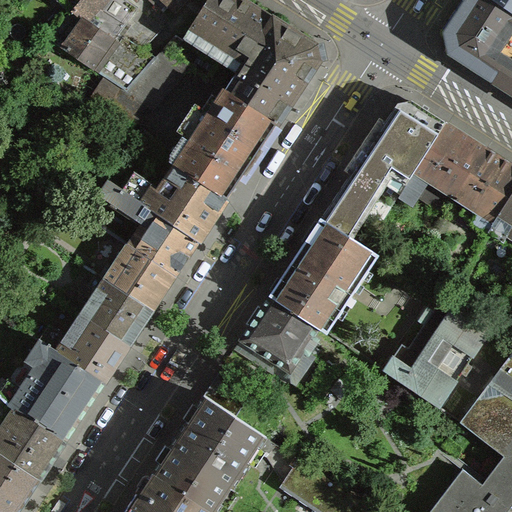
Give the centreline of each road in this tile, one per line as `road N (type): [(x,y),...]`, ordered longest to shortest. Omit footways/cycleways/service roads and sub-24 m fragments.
road 1 (unclassified): [(72,511),(412,0)]
road 2 (unknown): [(511,129),(309,0)]
